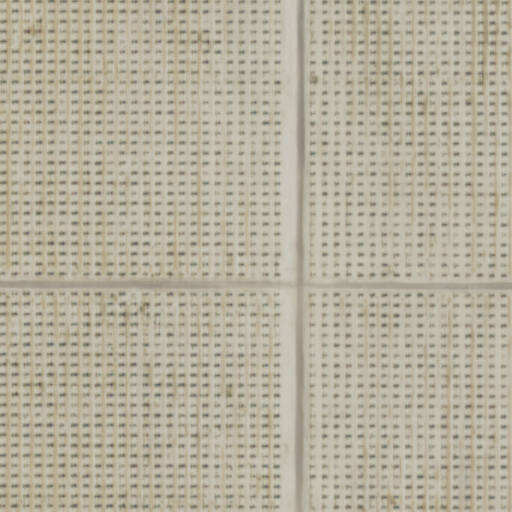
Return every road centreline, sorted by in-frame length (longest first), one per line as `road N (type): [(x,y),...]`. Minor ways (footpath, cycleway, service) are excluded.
road 1 (track): [(0,288),(511,291)]
road 2 (track): [(289,0),(288,511)]
